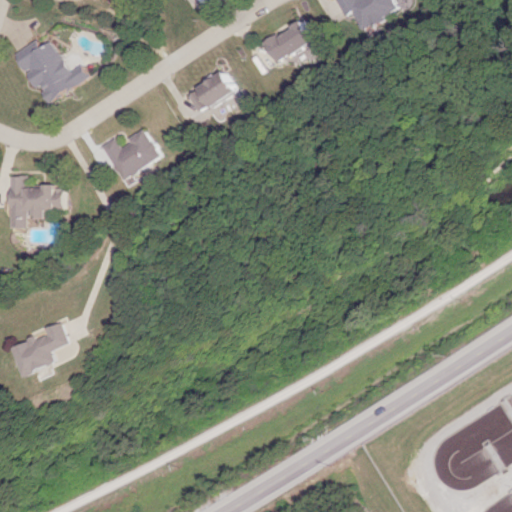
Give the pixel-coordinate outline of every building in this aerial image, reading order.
[(338,0),(346,16),(354,11),(364,30),(402,10),(396,0),(338,0)] [(277,63),(315,40),(303,19),(264,42),(277,63)] [(91,77),(84,64),(72,70),(55,40),(42,47),(38,40),(15,52),(35,88),(38,87),(47,102),(91,77)] [(102,145),(122,182),(164,159),(146,128),(129,138),(131,143),(122,148),(116,137),(102,145)] [(10,227),(27,226),(26,210),(33,210),(33,217),(46,217),(46,210),(54,210),(54,205),(64,205),(64,186),(25,186),(25,175),(10,175),(10,227)] [(17,346),(30,376),(64,362),(59,350),(76,343),(67,321),(50,328),(53,334),(43,338),(42,336),(17,346)]
